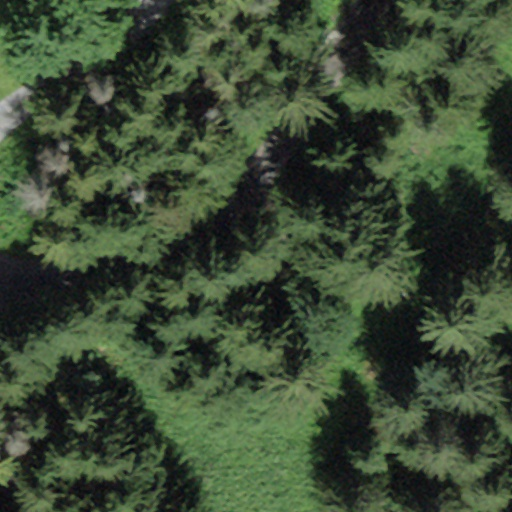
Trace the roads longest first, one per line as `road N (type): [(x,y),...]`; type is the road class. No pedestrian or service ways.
road 1 (track): [(379,0),(250,187),(210,220),(66,280),(24,291),(0,281)]
road 2 (track): [(0,130),(124,60),(191,0)]
